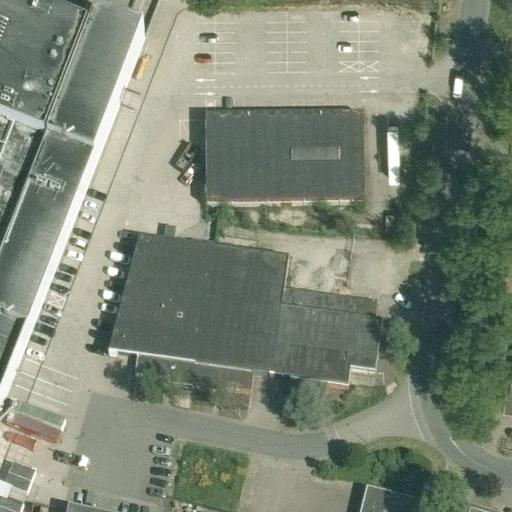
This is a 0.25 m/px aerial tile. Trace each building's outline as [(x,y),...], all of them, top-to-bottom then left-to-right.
[(0,1),(0,403),(142,37),(96,19),(89,36),(58,24),(64,8),(42,0),(36,16),(0,1)] [(88,3),(82,0),(81,0),(75,0),(66,22),(78,27),(88,3)] [(388,62),(423,62),(423,37),(388,37),(388,62)] [(216,59),(216,48),(200,47),(200,59),(216,59)] [(206,121),(208,209),(366,207),(364,119),(206,121)] [(194,387),(214,253),(141,243),(110,358),(138,362),(136,379),(145,380),(194,387)] [(375,378),(382,327),(375,326),(378,306),(345,302),(287,294),(291,264),(262,260),(214,253),(194,387),(252,395),(252,385),(253,378),(290,383),(287,400),(325,405),(327,388),(349,391),(351,375),(375,378)] [(433,491),(424,488),(421,498),(431,500),(433,491)] [(421,511),(423,507),(419,506),(367,493),(362,511),(421,511)]
